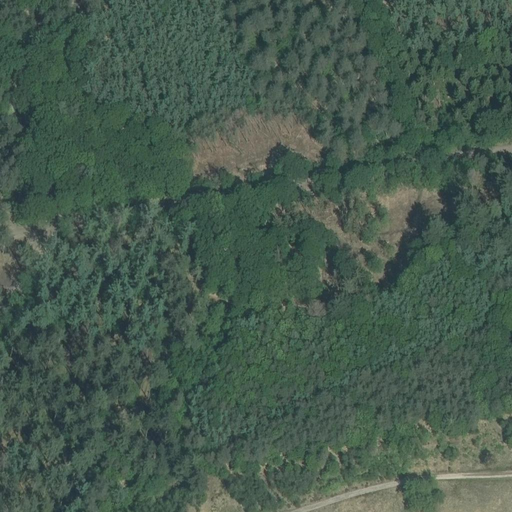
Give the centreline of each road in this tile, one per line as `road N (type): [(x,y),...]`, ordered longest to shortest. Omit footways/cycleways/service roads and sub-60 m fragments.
road 1 (track): [(511,150),(42,235)]
road 2 (track): [(58,232),(0,66)]
